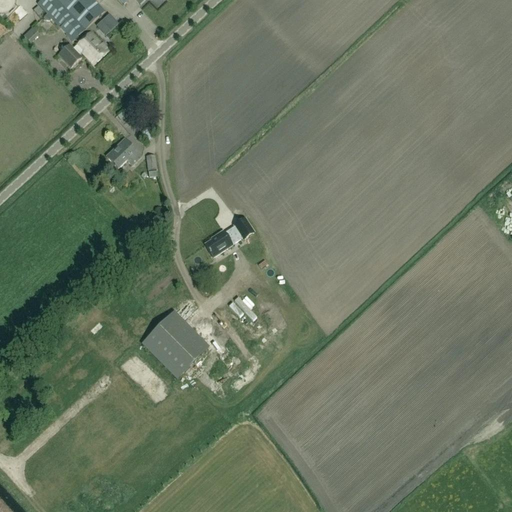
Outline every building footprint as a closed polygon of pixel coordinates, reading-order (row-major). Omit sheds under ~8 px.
[(42,10),(46,15),(49,19),(50,19),(72,44),(105,13),(92,0),(43,0),(37,6),(39,7),(42,10)] [(42,13),(37,8),(33,12),(38,17),(42,13)] [(29,34),(36,38),(43,25),(36,22),(29,34)] [(81,54),(93,67),(108,53),(91,34),(76,48),(75,48),(73,50),(69,46),(58,57),(70,70),(81,59),(79,57),(81,54)] [(127,109),(136,120),(146,112),(137,101),(127,109)] [(140,136),(147,144),(154,137),(146,130),(140,136)] [(106,158),(118,171),(127,163),(132,168),(142,158),(125,141),(106,158)] [(146,158),(148,173),(157,171),(155,157),(146,158)] [(236,228),(225,235),(223,233),(214,239),(214,240),(204,247),(213,260),(233,247),(232,246),(243,240),(244,241),(254,235),(245,221),(235,227),(236,228)] [(177,310),(187,315),(193,302),(183,297),(177,310)] [(179,377),(211,343),(175,309),(143,343),(179,377)] [(222,316),(217,320),(243,347),(251,339),(247,334),(250,331),(237,317),(230,324),(222,316)] [(94,332),(158,400),(170,388),(106,321),(94,332)] [(233,350),(225,356),(229,361),(237,355),(233,350)] [(65,353),(60,356),(67,366),(71,363),(65,353)]
